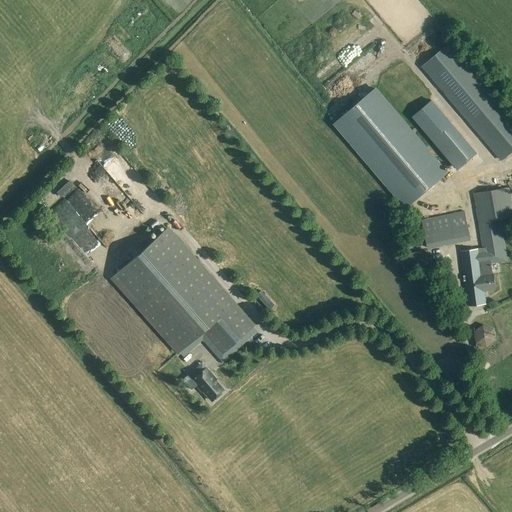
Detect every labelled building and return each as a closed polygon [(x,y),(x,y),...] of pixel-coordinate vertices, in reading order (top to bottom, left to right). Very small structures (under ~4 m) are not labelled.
[(501,161),(511,150),(511,116),(449,43),(421,67),(501,161)] [(92,83),(98,89),(112,75),(106,69),(92,83)] [(333,124),(406,210),(448,172),(376,87),(335,123),(333,124)] [(454,155),(468,142),(435,102),(422,113),(454,154),(454,155)] [(99,157),(113,172),(119,166),(105,151),(99,157)] [(49,185),(103,240),(112,231),(114,233),(119,228),(116,225),(125,216),(76,166),(64,178),(60,174),(49,185)] [(125,174),(124,176),(122,176),(119,188),(129,190),(132,176),(125,174)] [(43,191),(46,194),(51,188),(48,185),(43,191)] [(128,196),(138,206),(149,195),(139,185),(128,196)] [(473,194),(483,252),(481,252),(481,249),(461,251),(468,306),(486,304),(485,291),(496,290),(494,275),(484,276),(483,265),(508,262),(501,220),(511,217),(511,201),(509,187),(473,194)] [(427,249),(470,242),(465,211),(422,219),(427,249)] [(223,353),(245,333),(252,326),(165,229),(112,277),(179,353),(203,331),(223,353)] [(314,240),(307,244),(311,249),(317,245),(314,240)] [(401,257),(404,270),(427,264),(424,251),(401,257)] [(483,323),(474,330),(475,342),(486,346),(496,339),(494,327),(483,323)] [(215,380),(216,379),(206,368),(192,381),(203,392),(204,391),(213,401),(224,390),(215,380)]
